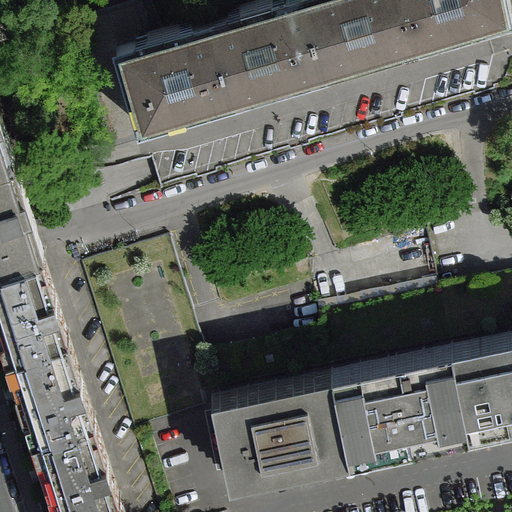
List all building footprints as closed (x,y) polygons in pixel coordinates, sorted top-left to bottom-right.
[(267,0),(212,17),(236,94),(329,67),(308,0),(267,0)] [(409,0),(308,0),(329,67),(421,39),(409,0)] [(508,0),(409,0),(421,39),(511,13),(508,0)] [(138,1),(111,9),(114,18),(121,43),(147,35),(140,10),(138,1)] [(144,122),(121,43),(114,18),(111,9),(78,19),(81,28),(112,139),(146,130),(144,122)] [(147,35),(121,43),(144,122),(236,94),(212,17),(160,32),(147,35)] [(0,164),(17,159),(0,106),(0,164)] [(0,264),(43,250),(46,249),(42,239),(17,159),(0,164),(0,264)] [(43,250),(0,264),(0,310),(2,318),(12,349),(69,331),(48,264),(43,250)] [(511,328),(454,342),(472,427),(511,418),(511,328)] [(95,413),(69,331),(12,349),(23,385),(28,401),(38,430),(95,413)] [(454,342),(334,368),(352,453),(472,427),(454,342)] [(334,368),(205,396),(206,403),(223,481),(352,453),(334,368)] [(120,494),(95,413),(38,430),(46,457),(54,482),(64,511),(120,494)] [(126,511),(120,494),(64,511),(126,511)]
